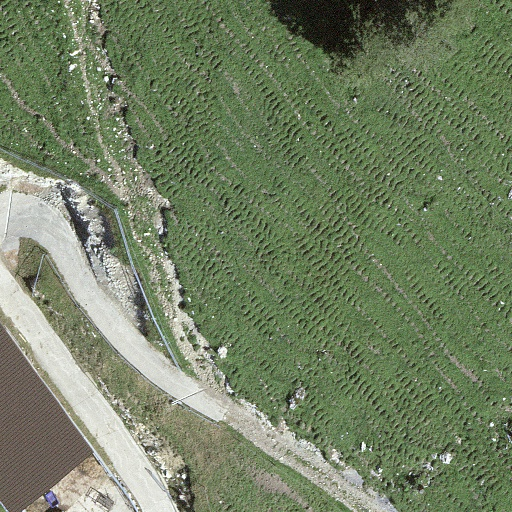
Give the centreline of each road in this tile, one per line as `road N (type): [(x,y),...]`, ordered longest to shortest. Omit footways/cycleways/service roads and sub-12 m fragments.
road 1 (track): [(373,511),(150,367),(38,230),(0,224)]
road 2 (track): [(0,286),(96,416),(152,511)]
